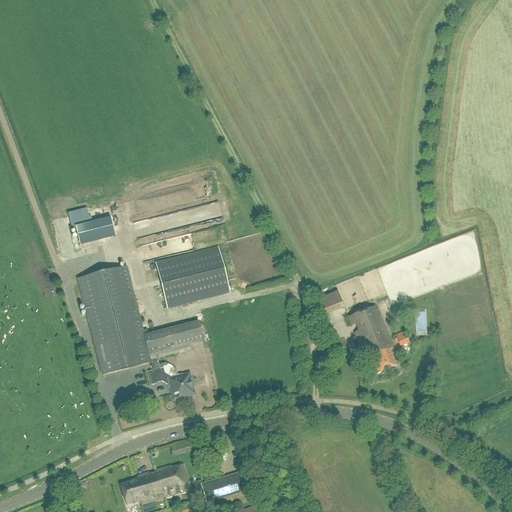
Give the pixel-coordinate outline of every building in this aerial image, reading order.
[(111,220),(75,228),(80,246),(115,237),(111,220)] [(217,250),(156,266),(167,308),(229,292),(217,250)] [(126,269),(78,281),(102,376),(150,364),(149,361),(157,360),(204,347),(198,323),(144,337),(126,269)] [(322,316),(343,308),(338,293),(316,302),(322,316)] [(377,375),(396,367),(389,352),(393,350),(376,308),(348,319),(352,327),(356,326),(358,332),(355,334),(363,354),(367,353),(377,375)] [(396,345),(398,344),(400,348),(409,345),(406,335),(403,336),(402,333),(395,336),(396,340),(394,341),(396,345)] [(160,371),(157,360),(149,361),(150,364),(152,372),(148,373),(151,387),(154,386),(154,385),(162,383),(167,386),(168,389),(171,388),(173,398),(176,397),(177,400),(187,397),(189,396),(190,395),(191,394),(192,392),(192,390),(188,376),(183,378),(182,375),(170,378),(164,374),(163,370),(160,371)] [(172,457),(192,451),(190,443),(170,449),(172,457)] [(140,502),(141,506),(191,491),(182,466),(171,469),(171,468),(155,472),(155,475),(149,477),(149,474),(137,478),(138,480),(119,486),(126,507),(140,502)] [(206,504),(248,492),(242,473),(200,486),(206,504)]
